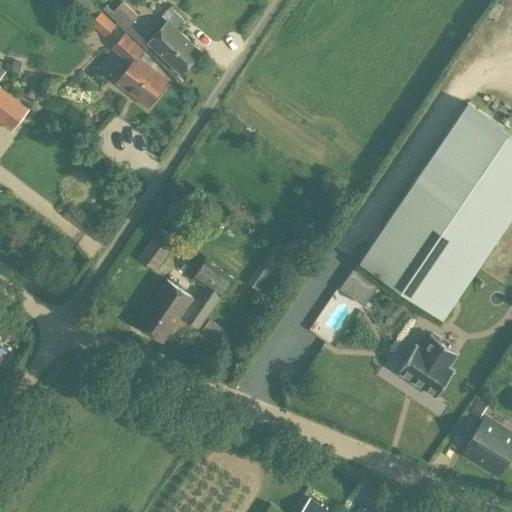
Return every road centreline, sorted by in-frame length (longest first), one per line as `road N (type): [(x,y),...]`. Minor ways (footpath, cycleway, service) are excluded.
road 1 (unclassified): [(503,511),(63,326)]
road 2 (unclassified): [(63,326),(276,0)]
